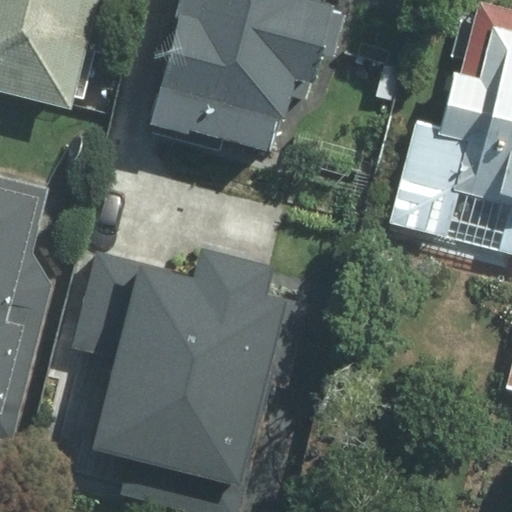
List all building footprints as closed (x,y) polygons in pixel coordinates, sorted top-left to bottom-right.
[(0,0),(0,87),(77,105),(100,3),(125,9),(126,0),(0,0)] [(293,86),(311,91),(333,4),(318,0),(317,0),(177,0),(147,123),(276,155),(293,86)] [(413,120),(390,223),(511,258),(511,30),(496,26),(481,76),(452,67),(435,126),(413,120)] [(0,436),(13,440),(52,285),(31,254),(48,187),(0,175),(0,436)] [(110,359),(88,451),(238,488),(291,272),(198,249),(191,277),(96,254),(73,350),(110,359)]
